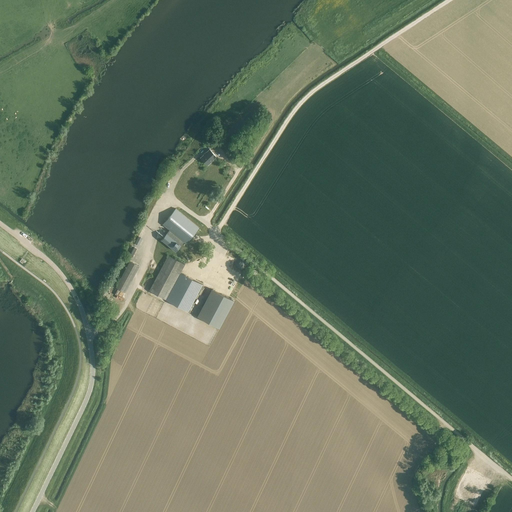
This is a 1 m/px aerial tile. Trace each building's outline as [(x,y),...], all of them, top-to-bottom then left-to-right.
[(201,157),(205,162),(206,164),(207,164),(206,163),(215,155),(215,156),(210,149),(209,149),(210,150),(201,158),(201,157)] [(176,209),(163,224),(169,230),(161,239),(176,251),(184,241),(186,243),(199,228),(176,209)] [(168,255),(159,273),(149,291),(188,311),(203,285),(180,273),(185,264),(168,255)] [(130,261),(129,263),(116,288),(125,292),(139,266),(130,261)] [(213,289),(198,317),(219,328),(234,300),(213,289)]
